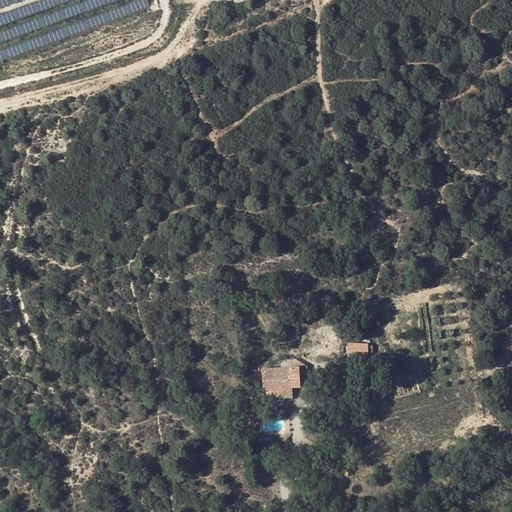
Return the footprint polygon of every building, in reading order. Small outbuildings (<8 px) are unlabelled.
[(347,355),(367,355),(367,342),(347,342),(347,355)] [(280,367),(292,367),(292,359),(280,359),(280,367)] [(300,386),(299,366),(292,367),(280,367),(261,368),(262,389),(271,389),(290,387),(300,386)] [(299,366),(300,386),(307,385),(306,366),(299,366)] [(271,398),(290,397),(290,387),(271,389),(271,398)]
